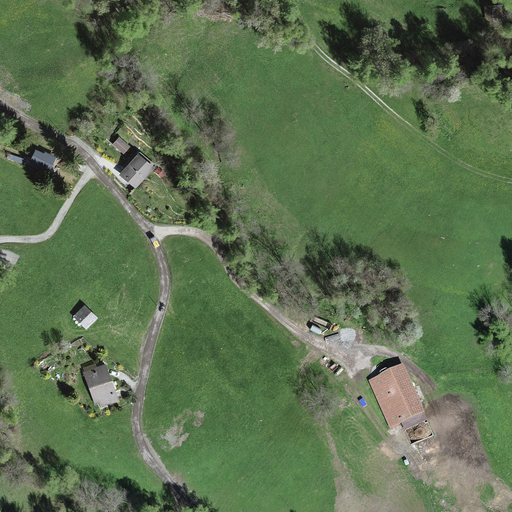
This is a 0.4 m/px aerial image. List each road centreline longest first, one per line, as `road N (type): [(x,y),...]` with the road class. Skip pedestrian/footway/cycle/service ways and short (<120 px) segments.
road 1 (unclassified): [(198,511),(140,441),(139,383),(159,304),(158,256),(140,217),(97,167),(0,101)]
road 2 (track): [(511,182),(436,149),(266,0)]
